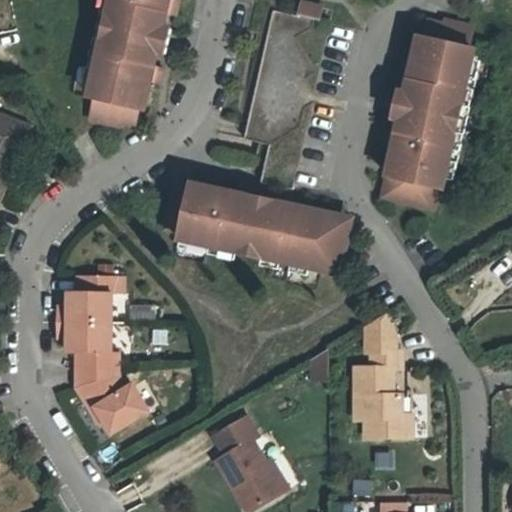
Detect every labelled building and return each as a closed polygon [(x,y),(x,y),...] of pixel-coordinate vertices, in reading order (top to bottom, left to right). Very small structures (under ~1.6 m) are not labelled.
[(155,66),(158,53),(153,52),(159,26),(164,27),(168,14),(176,16),(180,0),(179,0),(112,0),(90,97),(96,99),(92,119),(120,126),(121,122),(136,125),(139,109),(145,110),(152,82),(160,84),(164,68),(155,66)] [(302,2),(299,14),(320,19),(323,7),(302,2)] [(331,21),(320,19),(299,14),(299,17),(274,11),(245,139),(270,145),(262,182),(293,189),(294,184),(330,24),(331,21)] [(395,148),(391,167),(396,169),(390,198),(433,208),(437,187),(443,189),(475,49),(469,48),(474,27),(446,21),(445,25),(430,21),(427,38),(421,37),(414,64),(406,62),(402,78),(411,80),(408,93),(414,95),(407,121),(402,119),(399,133),(390,131),(386,146),(395,148)] [(153,52),(158,53),(164,27),(159,26),(153,52)] [(414,95),(408,93),(402,119),(407,121),(414,95)] [(0,198),(2,199),(16,166),(6,162),(10,153),(19,157),(32,127),(0,113),(0,198)] [(16,166),(19,157),(10,153),(6,162),(16,166)] [(396,169),(391,167),(384,197),(390,198),(396,169)] [(290,205),(272,202),(271,208),(234,200),(220,197),(222,191),(177,181),(167,230),(183,233),(181,239),(321,269),(322,263),(343,268),(349,240),(345,239),(348,224),(331,220),(332,214),(304,208),(302,214),(289,211),(290,205)] [(235,194),(234,200),(271,208),(272,202),(235,194)] [(69,307),(69,322),(113,323),(113,293),(121,293),(121,276),(82,276),(82,292),(78,292),(69,292),(69,307)] [(59,307),(59,322),(69,322),(69,307),(59,307)] [(385,315),(367,325),(367,353),(372,353),(372,368),(356,368),(356,420),(366,420),(366,438),(413,438),(413,415),(402,415),(402,395),(394,395),(394,369),(402,369),(402,352),(397,352),(397,335),(385,315)] [(69,322),(59,322),(59,338),(69,338),(69,322)] [(81,387),(120,375),(120,353),(112,352),(113,323),(69,322),(69,338),(69,353),(78,353),(81,353),(81,387)] [(329,381),(329,350),(312,359),(313,381),(329,381)] [(120,375),(81,387),(95,410),(97,408),(104,419),(113,434),(150,411),(134,384),(127,388),(120,375)] [(95,410),(81,387),(78,388),(99,423),(104,419),(97,408),(95,410)] [(247,511),(251,511),(284,493),(266,462),(254,441),(260,437),(248,417),(215,437),(226,456),(217,461),(247,511)] [(271,460),(266,462),(284,493),(289,490),(271,460)] [(352,479),(350,493),(368,495),(370,481),(352,479)] [(382,503),(381,511),(406,511),(407,502),(382,503)]
